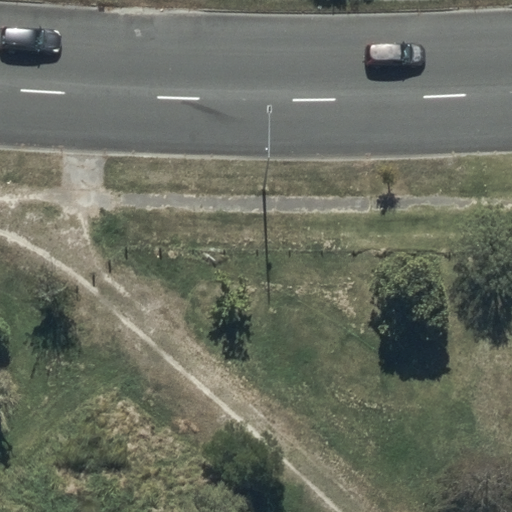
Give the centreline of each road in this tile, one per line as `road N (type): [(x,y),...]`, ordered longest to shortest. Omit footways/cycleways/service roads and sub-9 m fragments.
road 1 (tertiary): [(0,87),(265,97),(511,90)]
road 2 (track): [(352,511),(79,259),(0,217)]
